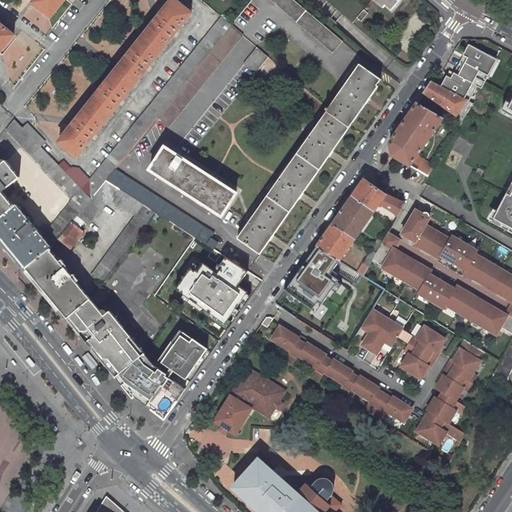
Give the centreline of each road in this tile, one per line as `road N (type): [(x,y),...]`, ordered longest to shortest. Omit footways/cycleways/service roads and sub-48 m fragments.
road 1 (unknown): [(115,218),(85,276),(142,336),(153,339),(180,319),(216,345)]
road 2 (residential): [(445,356),(420,400),(261,302)]
road 3 (secondary): [(140,448),(4,294)]
road 4 (residential): [(140,448),(160,444),(261,302)]
road 5 (secondary): [(0,310),(121,456)]
road 6 (residential): [(364,155),(468,5)]
road 7 (residential): [(261,302),(364,155)]
road 8 (unknown): [(420,190),(396,235),(498,305)]
road 9 (residential): [(364,155),(511,246)]
